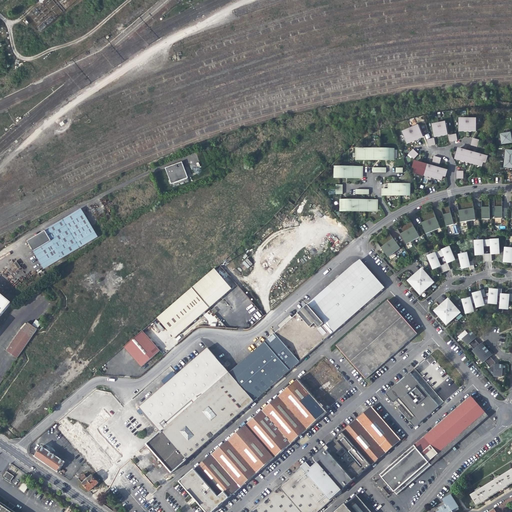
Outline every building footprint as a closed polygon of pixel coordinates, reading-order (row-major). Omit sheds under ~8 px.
[(468,131),(468,119),(460,119),(460,130),(465,131),(468,131)] [(476,131),(476,119),(468,119),(468,131),(471,131),(476,131)] [(447,134),(445,123),(439,124),(441,135),(445,134),(447,134)] [(441,135),(439,124),(433,125),(435,136),(439,135),(441,135)] [(411,129),(415,140),(419,138),(423,137),(418,126),(411,129)] [(415,140),(411,129),(403,132),(408,143),(412,141),(415,140)] [(511,132),(501,135),(502,142),(505,143),(510,143),(511,142),(511,132)] [(450,142),(458,140),(457,140),(456,134),(452,134),(449,135),(450,142)] [(471,145),(477,147),(479,140),(473,138),(471,145)] [(369,159),(369,149),(356,149),(356,159),(363,159),(369,159)] [(378,159),(381,159),(381,149),(369,149),(369,159),(378,159)] [(381,149),(381,159),(389,159),(393,159),(393,149),(381,149)] [(408,154),(414,159),(419,154),(413,149),(408,154)] [(463,160),(465,161),(467,152),(463,150),(458,149),(456,158),(463,160)] [(474,163),(477,154),(473,153),(467,152),(465,161),(474,163)] [(485,162),(487,157),(483,156),(477,154),(474,163),(482,166),(483,161),(485,162)] [(432,162),(440,164),(441,158),(434,156),(432,162)] [(182,162),(165,168),(171,183),(187,178),(182,162)] [(415,172),(424,174),(427,165),(422,164),(415,162),(414,167),(416,167),(415,172)] [(424,174),(433,177),(436,168),(430,166),(427,165),(424,174)] [(343,177),(345,177),(345,167),(336,167),(336,177),(343,177)] [(353,177),(353,167),(345,167),(345,177),(347,177),(353,177)] [(362,177),(362,167),(353,167),(353,177),(362,177)] [(436,168),(433,177),(442,179),(443,175),(445,176),(447,171),(441,169),(436,168)] [(383,194),(399,194),(399,185),(393,185),(390,185),(390,190),(383,190),(383,194)] [(399,185),(399,194),(409,195),(410,185),(404,185),(399,185)] [(341,210),(352,210),(352,201),(347,201),(341,200),(341,210)] [(352,210),(365,210),(365,201),(356,201),(352,201),(352,210)] [(377,210),(377,201),(370,201),(365,201),(365,210),(377,210)] [(476,220),(474,207),(466,209),(468,221),(476,220)] [(490,219),(490,207),(482,207),(482,219),(490,219)] [(44,268),(97,237),(81,209),(28,241),(44,268)] [(468,221),(466,209),(459,210),(461,222),(468,221)] [(454,224),(451,212),(443,214),(446,226),(454,224)] [(429,220),(427,214),(424,216),(419,217),(422,222),(429,220)] [(440,228),(436,217),(429,220),(433,231),(440,228)] [(433,231),(429,220),(422,222),(426,234),(433,231)] [(414,226),(411,221),(408,223),(405,225),(407,230),(414,226)] [(407,230),(405,225),(401,227),(398,229),(400,234),(407,230)] [(420,237),(414,226),(407,230),(413,241),(420,237)] [(413,241),(407,230),(400,234),(407,244),(413,241)] [(393,238),(390,234),(387,235),(384,238),(387,242),(393,238)] [(387,242),(384,238),(381,240),(377,243),(381,247),(387,242)] [(400,248),(393,238),(387,242),(394,253),(400,248)] [(498,240),(475,241),(476,255),(479,255),(482,254),(482,246),(492,245),(493,254),(497,254),(499,254),(498,240)] [(394,253),(387,242),(381,247),(388,257),(394,253)] [(455,260),(450,247),(428,256),(433,269),(436,268),(439,267),(436,259),(445,254),(449,262),(452,261),(455,260)] [(466,267),(469,267),(466,253),(459,255),(463,268),(466,267)] [(248,268),(253,263),(247,258),(242,263),(248,268)] [(360,260),(356,263),(380,291),(384,288),(360,260)] [(17,261),(10,265),(13,271),(20,268),(17,261)] [(353,265),(308,305),(332,333),(335,330),(342,325),(351,317),(358,311),(376,295),(380,291),(356,263),(353,265)] [(444,273),(450,270),(447,263),(441,266),(444,273)] [(191,288),(209,308),(221,297),(231,288),(214,269),(191,288)] [(429,287),(434,283),(429,277),(422,269),(414,277),(413,276),(409,280),(415,288),(421,294),(426,289),(428,287),(429,287)] [(174,337),(209,308),(191,288),(157,318),(172,334),(174,337)] [(483,305),(480,292),(477,293),(473,294),(474,296),(476,303),(477,307),(483,305)] [(0,316),(11,303),(0,293),(0,316)] [(466,313),(473,312),(469,298),(466,299),(463,300),(466,313)] [(455,317),(460,313),(452,304),(448,300),(440,307),(440,306),(438,308),(435,310),(447,324),(453,319),(455,317)] [(336,346),(365,379),(417,334),(388,301),(351,333),(336,346)] [(300,311),(275,334),(299,362),(304,357),(312,350),(323,341),(332,333),(308,305),(300,311)] [(203,315),(213,325),(218,321),(209,310),(203,315)] [(17,358),(31,338),(21,331),(7,351),(17,358)] [(160,350),(142,331),(124,347),(135,360),(141,367),(160,350)] [(468,344),(469,344),(475,339),(478,336),(477,334),(476,333),(475,333),(474,334),(472,332),(463,339),(468,344)] [(275,334),(266,341),(290,370),(295,366),(299,362),(275,334)] [(266,341),(229,373),(254,401),(261,395),(277,382),(284,375),(290,370),(266,341)] [(479,356),(487,349),(484,346),(486,345),(484,342),(480,345),(474,350),(479,356)] [(211,347),(209,349),(224,367),(226,365),(211,347)] [(154,429),(159,434),(161,432),(229,373),(227,370),(224,367),(209,349),(208,348),(139,407),(148,417),(156,427),(154,429)] [(490,357),(494,354),(491,351),(490,352),(487,349),(479,356),(484,362),(485,361),(490,357)] [(429,364),(435,361),(432,356),(426,359),(429,364)] [(499,365),(495,365),(495,363),(490,368),(495,373),(495,376),(502,376),(503,365),(499,365)] [(249,406),(254,401),(229,373),(161,432),(186,460),(191,456),(197,450),(202,446),(207,442),(215,435),(223,428),(230,423),(235,418),(241,413),(249,406)] [(410,421),(415,427),(439,406),(411,373),(401,381),(386,394),(394,402),(399,398),(401,396),(417,415),(415,417),(410,421)] [(298,379),(279,396),(308,429),(319,420),(327,412),(315,398),(298,379)] [(471,395),(423,437),(438,454),(485,412),(471,395)] [(268,406),(246,425),(274,459),(288,447),(308,429),(279,396),(268,406)] [(401,396),(399,398),(415,417),(417,415),(401,396)] [(401,439),(372,406),(364,413),(358,418),(387,451),(401,439)] [(489,416),(485,412),(438,454),(442,458),(489,416)] [(387,451),(358,418),(344,430),(373,463),(377,460),(383,454),(387,451)] [(246,425),(229,440),(258,473),(263,468),(272,461),(274,459),(246,425)] [(360,475),(373,463),(344,430),(326,445),(315,455),(345,487),(360,475)] [(183,462),(186,460),(161,432),(159,434),(147,444),(172,472),(183,462)] [(413,481),(431,465),(429,462),(438,454),(423,437),(380,474),(397,494),(413,481)] [(229,440),(212,454),(241,488),(251,479),(258,473),(229,440)] [(57,472),(61,467),(65,461),(42,446),(35,456),(46,464),(57,472)] [(212,454),(194,469),(219,497),(225,493),(229,498),(235,492),(241,488),(212,454)] [(437,461),(442,458),(438,454),(429,462),(431,465),(432,466),(437,461)] [(345,487),(315,455),(303,466),(318,483),(331,499),(345,487)] [(295,503),(318,483),(303,466),(293,474),(280,486),(295,503)] [(206,511),(212,511),(229,498),(225,493),(219,497),(194,469),(180,482),(206,511)] [(1,476),(10,482),(13,476),(5,470),(1,476)] [(511,470),(499,478),(498,477),(496,479),(497,480),(480,490),(480,489),(477,490),(478,491),(472,495),(477,505),(485,500),(502,489),(511,483),(511,470)] [(89,491),(89,490),(98,483),(92,475),(87,479),(84,474),(79,479),(83,484),(89,491)] [(23,483),(19,488),(23,492),(28,487),(23,483)] [(318,483),(295,503),(302,511),(315,511),(325,504),(331,499),(318,483)] [(302,511),(295,503),(280,486),(250,511),(302,511)] [(387,486),(384,489),(388,494),(392,490),(387,486)] [(357,495),(345,505),(351,511),(371,511),(361,499),(357,495)] [(454,511),(460,508),(452,496),(444,501),(447,506),(446,507),(440,510),(441,511),(454,511)] [(511,497),(495,508),(496,511),(501,511),(511,505),(511,497)] [(0,511),(15,511),(11,509),(8,507),(0,501),(0,511)]
